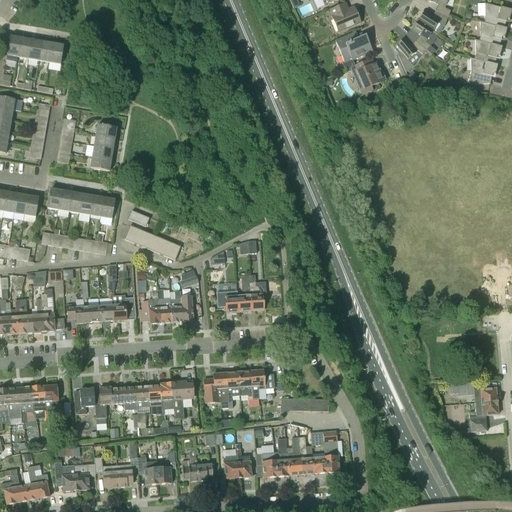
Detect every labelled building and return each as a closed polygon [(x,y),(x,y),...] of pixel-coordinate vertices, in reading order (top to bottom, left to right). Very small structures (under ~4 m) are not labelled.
[(437,12),(448,17),(451,11),(445,9),(447,2),(446,1),(446,0),(428,0),(428,2),(438,4),(437,12)] [(345,4),(336,8),(329,11),(332,16),(331,17),(338,34),(360,24),(353,8),(348,10),(345,4)] [(483,23),(504,29),(506,20),(509,21),(511,11),(484,4),(484,5),(485,15),(485,17),(483,23)] [(445,24),(448,17),(437,12),(432,19),(423,13),(418,22),(438,35),(439,33),(440,33),(446,25),(445,24)] [(437,37),(438,35),(418,22),(412,31),(420,37),(415,42),(426,51),(432,44),(437,37)] [(507,29),(504,29),(483,23),(480,22),(480,36),(479,42),(499,47),(501,39),(504,39),(507,29)] [(356,41),(352,33),(335,41),(339,50),(341,56),(345,64),(352,61),(372,52),(365,36),(356,41)] [(17,58),(20,39),(9,37),(6,56),(7,56),(6,62),(15,63),(16,58),(17,58)] [(28,60),(31,41),(20,39),(17,58),(18,59),(28,60)] [(426,51),(415,42),(410,48),(404,40),(395,47),(401,54),(398,56),(401,64),(406,73),(413,66),(422,55),(426,51)] [(39,62),(42,43),(31,41),(28,60),(39,62)] [(502,48),(499,47),(479,42),(476,41),(476,54),(474,60),(494,65),(497,57),(499,58),(502,48)] [(49,64),(53,45),(42,43),(39,62),(49,64)] [(53,45),(49,64),(60,65),(64,46),(53,45)] [(494,65),(474,60),(471,59),(471,72),(467,87),(489,85),(492,75),(494,76),(497,66),(494,65)] [(376,64),(373,66),(371,61),(370,61),(370,60),(368,61),(354,67),(363,88),(359,90),(361,96),(373,91),(371,87),(385,81),(381,73),(380,73),(376,64)] [(332,84),(332,81),(331,78),(324,81),(326,87),(332,84)] [(24,85),(23,90),(31,91),(32,82),(24,81),(24,85)] [(0,109),(13,112),(14,101),(0,98),(0,109)] [(36,116),(48,118),(50,107),(38,105),(36,116)] [(0,120),(11,122),(13,112),(0,109),(0,120)] [(46,128),(48,118),(36,116),(34,126),(46,128)] [(0,131),(9,133),(11,122),(0,120),(0,131)] [(62,131),(73,133),(75,122),(63,120),(62,131)] [(44,139),(46,128),(34,126),(32,137),(44,139)] [(95,137),(115,140),(116,129),(97,126),(95,137)] [(0,142),(7,144),(9,133),(0,131),(0,142)] [(72,144),(73,133),(62,131),(60,142),(72,144)] [(42,150),(44,139),(32,137),(30,148),(42,150)] [(113,151),(115,140),(95,137),(94,147),(113,151)] [(70,155),(72,144),(60,142),(58,153),(70,155)] [(113,151),(94,147),(92,158),(111,162),(113,151)] [(40,161),(42,150),(30,148),(28,159),(40,161)] [(68,165),(70,155),(58,153),(56,163),(68,165)] [(109,172),(111,162),(92,158),(90,169),(109,172)] [(58,211),(61,192),(50,190),(47,209),(58,211)] [(68,213),(72,194),(61,192),(58,211),(68,213)] [(14,214),(17,195),(6,193),(3,212),(13,214),(14,214)] [(79,215),(82,195),(72,194),(68,213),(79,215)] [(24,216),(28,197),(17,195),(14,214),(15,214),(24,216)] [(90,216),(93,197),(82,195),(79,215),(90,216)] [(28,197),(24,216),(35,218),(39,199),(28,197)] [(101,218),(104,199),(93,197),(90,216),(101,218)] [(104,199),(101,218),(112,220),(115,201),(104,199)] [(131,211),(128,220),(145,227),(149,219),(131,211)] [(181,248),(130,227),(124,241),(175,262),(181,248)] [(54,235),(43,233),(41,245),(52,247),(54,235)] [(106,254),(108,244),(102,243),(103,235),(99,235),(98,243),(97,243),(95,254),(105,256),(106,254)] [(84,252),(86,241),(79,240),(75,239),(73,251),(84,252)] [(95,254),(97,243),(86,241),(84,252),(95,254)] [(248,243),(249,255),(256,255),(255,242),(248,243)] [(0,257),(6,259),(8,247),(7,247),(0,245),(0,257)] [(19,249),(17,261),(28,263),(30,251),(19,249)] [(73,281),(72,271),(63,271),(63,281),(73,281)] [(193,271),(181,276),(182,282),(195,277),(193,271)] [(46,282),(47,272),(46,272),(36,273),(34,282),(46,282)] [(61,272),(48,273),(49,283),(62,282),(61,272)] [(251,312),(249,284),(249,283),(250,283),(250,277),(242,277),(243,297),(237,297),(238,313),(251,312)] [(0,283),(0,284),(0,290),(8,290),(7,278),(0,279),(1,283),(0,283)] [(24,278),(17,278),(15,289),(22,290),(24,278)] [(182,289),(190,286),(188,280),(180,283),(182,289)] [(249,284),(251,312),(264,311),(262,295),(256,295),(256,283),(249,284)] [(169,299),(163,300),(163,292),(164,292),(164,290),(157,291),(158,309),(159,309),(160,325),(171,324),(170,301),(169,299)] [(149,325),(160,325),(159,309),(158,309),(157,291),(152,291),(153,298),(152,298),(152,300),(148,301),(148,310),(149,325)] [(181,292),(174,293),(175,301),(170,301),(171,324),(182,323),(181,307),(182,307),(181,298),(181,292)] [(238,313),(237,297),(237,292),(218,294),(219,309),(225,308),(226,314),(238,313)] [(41,300),(44,333),(55,332),(54,331),(64,330),(64,320),(54,320),(53,308),(48,309),(47,295),(41,295),(41,300)] [(112,306),(114,322),(126,321),(126,319),(136,319),(134,298),(124,299),(125,304),(119,305),(119,306),(112,306)] [(181,307),(182,323),(193,322),(191,298),(181,298),(182,307),(181,307)] [(33,334),(32,316),(27,317),(26,300),(20,301),(20,310),(21,310),(23,335),(33,334)] [(33,334),(44,333),(41,300),(36,300),(38,316),(32,316),(33,334)] [(12,336),(10,311),(6,312),(5,301),(2,301),(1,301),(0,301),(0,315),(2,336),(12,336)] [(12,336),(23,335),(21,310),(20,310),(20,301),(15,301),(16,311),(10,311),(12,336)] [(88,324),(87,308),(75,309),(75,305),(66,306),(68,320),(75,320),(76,325),(88,324)] [(114,322),(112,306),(100,307),(101,323),(114,322)] [(88,324),(101,323),(100,307),(87,308),(88,324)] [(252,400),(258,400),(259,400),(258,391),(274,389),(273,375),(263,376),(263,371),(250,372),(252,400)] [(248,397),(248,401),(252,400),(250,372),(238,373),(240,398),(248,397)] [(232,398),(240,398),(238,373),(225,374),(227,395),(226,396),(227,403),(220,403),(220,404),(221,410),(232,409),(232,398)] [(205,405),(220,404),(220,403),(227,403),(226,396),(227,395),(225,374),(213,375),(213,380),(203,381),(205,405)] [(174,410),(174,413),(175,413),(176,420),(183,420),(182,401),(191,400),(194,400),(192,385),(181,385),(181,383),(170,384),(171,401),(173,401),(173,408),(174,408),(174,410)] [(164,410),(164,411),(174,410),(174,408),(173,408),(173,401),(171,401),(170,384),(159,385),(159,387),(161,407),(163,407),(163,410),(164,410)] [(475,404),(497,403),(496,389),(473,391),(473,384),(449,385),(449,395),(457,395),(458,397),(474,396),(475,404)] [(43,416),(49,416),(48,409),(57,408),(57,403),(58,402),(56,386),(44,387),(45,403),(45,409),(43,409),(43,416)] [(31,388),(33,404),(45,403),(44,387),(31,388)] [(149,413),(149,408),(147,387),(135,388),(137,411),(138,416),(138,423),(136,423),(137,429),(146,428),(145,414),(149,413)] [(155,407),(161,407),(159,387),(147,387),(149,408),(150,408),(155,407)] [(36,422),(33,410),(33,404),(31,388),(19,389),(21,419),(22,419),(22,423),(36,422)] [(124,412),(137,411),(135,388),(123,389),(124,405),(124,412)] [(9,420),(21,419),(19,389),(6,390),(9,420)] [(112,406),(111,390),(111,389),(99,389),(100,406),(99,406),(99,407),(95,407),(96,425),(106,425),(106,416),(105,406),(111,406),(112,406)] [(114,405),(124,405),(123,389),(111,390),(112,406),(111,406),(111,411),(114,410),(114,405)] [(9,423),(9,420),(6,390),(0,390),(0,430),(1,431),(1,424),(9,423)] [(94,408),(94,400),(93,390),(79,391),(80,402),(75,403),(75,402),(74,402),(75,416),(86,415),(85,408),(94,408)] [(290,412),(290,400),(281,400),(281,416),(283,416),(290,412)] [(298,406),(298,400),(290,400),(290,412),(291,412),(301,412),(301,406),(298,406)] [(309,412),(309,401),(298,400),(298,406),(301,406),(301,412),(309,412)] [(320,407),(320,401),(309,401),(309,412),(316,412),(316,407),(320,407)] [(316,407),(316,412),(328,413),(329,401),(320,401),(320,407),(316,407)] [(497,403),(475,404),(475,413),(469,413),(470,433),(485,432),(484,417),(498,416),(497,403)] [(445,423),(457,422),(456,418),(466,417),(465,405),(444,406),(445,423)] [(118,430),(109,430),(110,439),(118,439),(118,430)] [(262,430),(254,431),(255,439),(263,438),(262,430)] [(96,431),(88,432),(89,440),(97,439),(96,431)] [(325,458),(326,474),(339,473),(338,457),(337,442),(336,432),(322,434),(323,446),(324,458),(325,458)] [(69,433),(57,434),(58,445),(70,443),(69,433)] [(311,447),(323,446),(322,434),(310,435),(311,447)] [(206,447),(216,446),(215,435),(205,436),(206,447)] [(288,477),(301,476),(298,439),(292,440),(293,455),(287,455),(287,456),(288,477)] [(314,475),(312,459),(306,459),(305,448),(305,439),(298,439),(301,476),(314,475)] [(287,456),(287,455),(285,440),(277,441),(278,454),(274,454),(276,478),(288,477),(287,456)] [(137,463),(137,459),(136,445),(128,445),(130,463),(137,463)] [(236,457),(238,479),(251,478),(249,456),(241,457),(240,445),(235,445),(236,450),(236,457)] [(196,456),(195,451),(190,452),(190,461),(188,461),(188,462),(182,462),(183,481),(189,480),(189,483),(198,482),(197,466),(197,461),(196,461),(196,456)] [(157,469),(158,486),(171,485),(170,463),(175,463),(174,454),(170,454),(168,454),(169,456),(165,462),(157,462),(158,469),(157,469)] [(276,478),(274,454),(273,454),(256,456),(256,467),(262,467),(263,479),(276,478)] [(30,455),(23,456),(25,463),(31,462),(30,455)] [(238,479),(236,457),(223,457),(225,480),(238,479)] [(118,489),(117,467),(103,468),(102,458),(95,459),(95,465),(94,465),(95,475),(102,474),(103,487),(109,486),(110,489),(118,489)] [(158,486),(157,469),(147,470),(146,458),(137,459),(137,463),(138,476),(144,476),(145,487),(158,486)] [(314,475),(326,474),(325,458),(324,458),(312,459),(314,475)] [(56,486),(62,485),(63,493),(76,492),(74,466),(62,468),(62,463),(54,464),(56,486)] [(96,477),(95,475),(94,465),(74,467),(74,466),(76,492),(89,491),(88,477),(96,477)] [(197,466),(198,482),(207,482),(207,479),(213,478),(211,465),(197,466)] [(117,467),(118,489),(127,488),(127,485),(133,485),(131,466),(117,467)] [(28,502),(38,500),(32,467),(27,468),(30,485),(25,486),(28,502)] [(32,467),(38,500),(49,498),(46,483),(48,483),(47,475),(35,478),(34,472),(33,467),(32,467)] [(28,502),(25,486),(19,487),(16,470),(11,471),(17,504),(28,502)] [(6,506),(17,504),(11,471),(10,472),(11,476),(12,483),(0,485),(1,491),(3,491),(6,506)]
